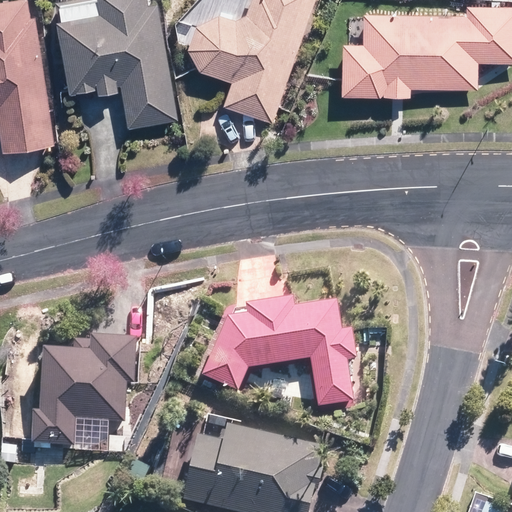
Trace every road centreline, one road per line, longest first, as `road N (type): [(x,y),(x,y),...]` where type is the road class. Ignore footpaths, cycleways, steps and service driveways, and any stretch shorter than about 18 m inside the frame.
road 1 (residential): [(0,260),(221,208),(477,187)]
road 2 (residential): [(407,511),(454,337),(477,187)]
